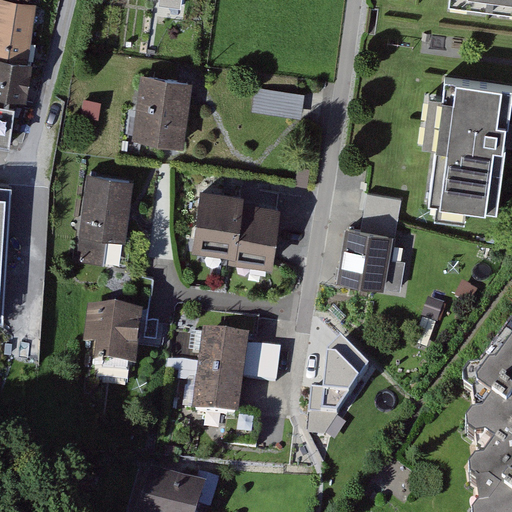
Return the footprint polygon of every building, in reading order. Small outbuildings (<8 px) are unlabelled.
[(0,0),(0,60),(30,66),(41,0),(0,0)] [(511,0),(390,0),(511,17),(511,0)] [(35,73),(0,67),(0,151),(22,155),(35,73)] [(180,152),(192,83),(140,74),(129,144),(180,152)] [(498,215),(511,112),(511,89),(437,79),(420,204),(498,215)] [(257,90),(254,111),(289,116),(291,94),(257,90)] [(142,179),(90,172),(80,243),(132,250),(142,179)] [(282,197),(198,187),(189,258),(274,268),(282,197)] [(0,277),(22,278),(26,191),(0,189),(0,277)] [(388,299),(404,219),(350,209),(335,289),(388,299)] [(135,372),(145,314),(94,306),(85,364),(135,372)] [(511,511),(511,323),(463,383),(481,398),(455,430),(482,452),(446,495),(467,511),(511,511)] [(240,427),(253,340),(201,332),(188,419),(240,427)] [(307,433),(327,436),(371,367),(344,337),(328,352),(325,387),(312,386),(307,433)] [(202,511),(210,483),(145,465),(131,511),(202,511)]
